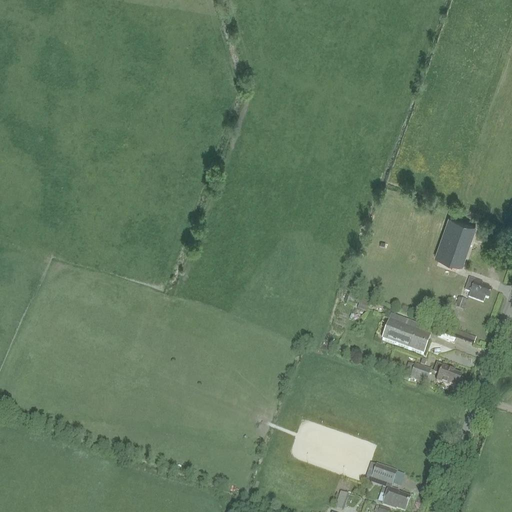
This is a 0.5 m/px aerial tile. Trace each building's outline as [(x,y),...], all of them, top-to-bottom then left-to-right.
[(434,258),(462,268),(476,228),(449,218),(434,258)] [(469,293),(468,297),(483,303),(485,298),(489,300),(492,291),(489,289),(488,288),(489,286),(469,279),(464,291),(469,293)] [(357,298),(355,303),(368,308),(368,307),(382,311),(384,307),(357,298)] [(455,308),(464,311),(467,301),(458,299),(455,308)] [(429,337),(432,329),(425,326),(424,328),(391,316),(382,341),(423,356),(430,337),(429,337)] [(444,334),(474,345),(476,339),(446,328),(444,334)] [(426,385),(431,371),(415,365),(410,379),(426,385)] [(456,389),(461,377),(454,374),(455,372),(436,365),(433,374),(438,376),(436,383),(448,387),(448,386),(456,389)] [(376,465),(371,479),(392,486),(397,472),(376,465)] [(383,504),(382,505),(396,510),(396,509),(403,511),(404,511),(410,498),(397,494),(398,492),(391,489),(388,488),(383,504)] [(338,505),(345,507),(350,495),(342,492),(338,505)]
